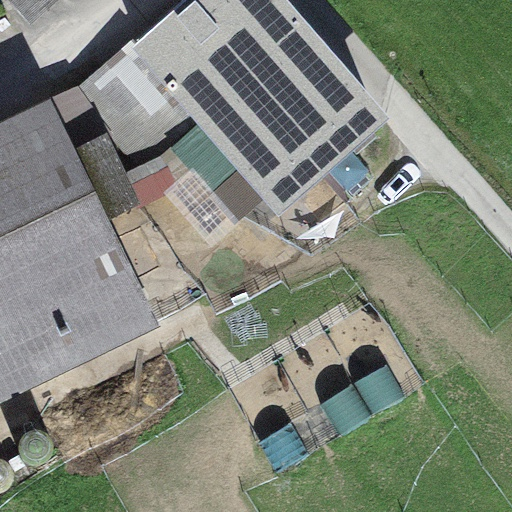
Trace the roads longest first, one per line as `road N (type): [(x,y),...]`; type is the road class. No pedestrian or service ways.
road 1 (unclassified): [(295,0),(511,250)]
road 2 (unknown): [(170,0),(70,67),(0,102)]
